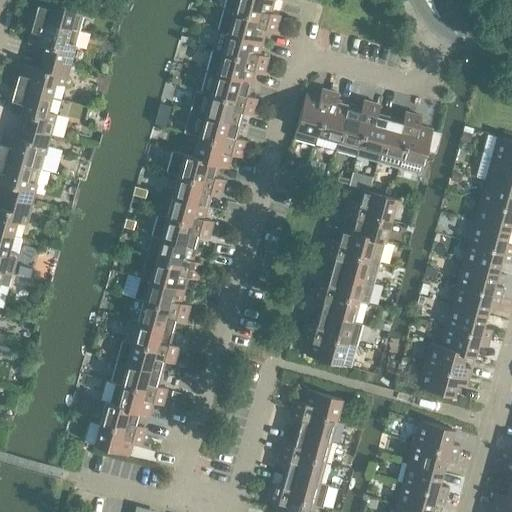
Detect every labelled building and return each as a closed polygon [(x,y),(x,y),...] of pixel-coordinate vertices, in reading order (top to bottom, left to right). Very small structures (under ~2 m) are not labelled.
[(79,30),(87,0),(39,0),(35,18),(79,30)] [(225,0),(223,9),(277,23),(279,15),(270,13),(273,0),(225,0)] [(275,30),(277,23),(223,9),(218,29),(262,42),(266,27),(275,30)] [(79,30),(35,18),(28,42),(45,47),(42,58),(69,65),(79,30)] [(259,54),(262,42),(218,29),(212,50),(266,65),(268,57),(259,54)] [(263,72),(266,65),(212,50),(206,71),(251,83),(254,70),(263,72)] [(63,86),(69,65),(42,58),(39,69),(22,64),(16,88),(50,97),(54,83),(63,86)] [(206,71),(200,92),(210,95),(254,107),(256,99),(256,98),(247,96),(251,83),(206,71)] [(172,76),(171,82),(180,85),(182,79),(172,76)] [(50,97),(16,88),(9,112),(26,116),(23,127),(50,134),(56,114),(46,111),(50,97)] [(315,145),(330,91),(321,89),(319,98),(305,94),(293,139),(315,145)] [(195,90),(189,111),(204,116),(239,125),(242,112),(252,115),(252,114),(254,107),(210,95),(200,92),(195,90)] [(330,91),(315,145),(336,150),(348,106),(335,103),(338,93),(330,91)] [(356,156),(371,103),(363,100),(360,110),(348,106),(336,150),(356,156)] [(356,156),(377,162),(389,118),(377,114),(379,105),(371,103),(356,156)] [(189,111),(183,132),(199,137),(242,149),(244,141),(245,140),(235,138),(239,125),(204,116),(189,111)] [(389,118),(377,162),(398,168),(413,114),(404,112),(402,121),(389,118)] [(413,114),(398,168),(420,174),(426,151),(432,131),(432,129),(419,126),(421,116),(413,114)] [(156,118),(154,124),(165,127),(167,121),(156,118)] [(0,158),(40,169),(50,134),(23,127),(20,138),(3,133),(0,143),(0,158)] [(432,131),(426,151),(435,154),(441,133),(432,131)] [(462,132),(460,141),(469,143),(471,134),(462,132)] [(240,157),(242,149),(198,137),(193,156),(193,158),(218,165),(218,166),(227,168),(231,155),(240,157)] [(511,141),(497,137),(491,159),(511,164),(511,141)] [(44,165),(57,169),(63,147),(50,143),(44,165)] [(215,177),(218,166),(218,165),(193,158),(193,156),(172,151),(166,173),(178,176),(222,188),(224,180),(215,177)] [(40,169),(0,158),(0,183),(7,186),(4,197),(31,204),(40,169)] [(511,164),(491,159),(485,180),(511,186),(511,164)] [(309,167),(307,175),(321,178),(325,164),(311,161),(310,166),(309,167)] [(452,171),(450,180),(459,182),(461,174),(452,171)] [(349,185),(349,186),(361,189),(369,191),(373,178),(352,172),(350,180),(349,185)] [(219,196),(222,188),(178,176),(172,197),(207,206),(210,194),(219,196)] [(511,186),(485,180),(479,200),(511,209),(511,186)] [(134,187),(132,195),(146,198),(148,189),(134,187)] [(387,187),(384,194),(390,196),(393,189),(387,187)] [(348,200),(346,208),(390,220),(396,198),(369,191),(361,189),(357,202),(348,200)] [(25,224),(31,204),(4,197),(1,207),(0,207),(0,232),(12,236),(16,222),(25,224)] [(203,219),(207,206),(172,197),(166,217),(210,230),(212,221),(203,219)] [(511,218),(511,209),(479,200),(474,221),(508,231),(511,219),(511,218)] [(390,220),(346,208),(344,216),(353,219),(350,230),(340,228),(340,229),(384,241),(390,220)] [(208,238),(210,230),(166,217),(157,215),(151,236),(195,248),(199,235),(208,238)] [(511,244),(505,243),(508,231),(474,221),(468,242),(511,254),(511,253),(511,244)] [(384,241),(340,229),(337,241),(327,239),(325,247),(379,262),(384,242),(384,241)] [(12,236),(0,232),(0,270),(12,273),(21,239),(12,236)] [(192,260),(195,248),(151,236),(146,256),(199,271),(201,263),(192,260)] [(509,263),(511,254),(468,242),(462,263),(497,273),(500,260),(509,263)] [(379,262),(325,247),(323,256),(332,258),(329,271),(373,283),(379,262)] [(196,280),(199,271),(146,256),(140,278),(184,290),(187,277),(196,280)] [(493,285),(497,273),(462,263),(456,284),(500,296),(503,288),(493,285)] [(19,265),(17,273),(30,277),(32,269),(19,265)] [(0,283),(8,285),(12,273),(0,270),(0,283)] [(373,283),(329,271),(325,283),(316,281),(314,289),(358,301),(367,304),(373,283)] [(180,302),(184,290),(140,278),(134,299),(143,301),(187,313),(189,305),(180,302)] [(422,283),(419,293),(426,294),(429,285),(422,283)] [(498,305),(500,296),(456,284),(451,305),(485,314),(489,302),(498,305)] [(352,322),(358,301),(314,289),(311,297),(321,300),(317,312),(352,322)] [(185,322),(187,313),(143,301),(137,322),(172,332),(175,319),(185,322)] [(482,327),(485,314),(451,305),(445,326),(489,338),(491,329),(482,327)] [(361,325),(352,322),(317,312),(314,325),(304,322),(302,331),(356,346),(361,325)] [(169,344),(172,332),(137,322),(130,320),(129,322),(127,323),(126,325),(125,326),(124,328),(124,331),(123,333),(123,337),(124,339),(124,341),(176,355),(178,347),(169,344)] [(380,322),(379,328),(389,331),(390,325),(380,322)] [(486,346),(489,338),(445,326),(439,345),(439,346),(465,353),(464,355),(473,357),(477,344),(486,346)] [(356,346),(302,331),(300,339),(309,342),(305,355),(350,367),(356,346)] [(176,355),(124,341),(121,340),(115,361),(161,373),(164,361),(173,363),(176,355)] [(461,366),(464,355),(465,353),(439,346),(439,345),(430,343),(424,365),(468,377),(470,368),(461,366)] [(0,345),(0,355),(10,359),(13,349),(0,345)] [(112,374),(110,382),(114,383),(164,397),(166,388),(157,386),(161,373),(115,361),(112,374)] [(466,386),(468,377),(424,365),(418,387),(453,396),(456,383),(466,386)] [(162,405),(164,397),(114,383),(108,404),(140,412),(139,414),(149,416),(153,402),(162,405)] [(293,400),(291,408),(335,421),(341,399),(306,389),(303,403),(293,400)] [(136,425),(139,414),(140,412),(108,404),(105,403),(99,424),(143,436),(146,427),(136,425)] [(335,421),(291,408),(289,417),(298,419),(295,432),(329,441),(335,421)] [(2,412),(0,418),(0,420),(9,423),(11,414),(2,412)] [(419,420),(413,442),(457,454),(459,445),(450,443),(453,430),(419,420)] [(141,444),(143,436),(99,424),(93,445),(128,455),(132,441),(141,444)] [(329,441),(295,432),(291,444),(282,442),(280,450),(323,462),(329,441)] [(454,463),(457,454),(413,442),(407,463),(442,472),(445,460),(454,463)] [(323,462),(280,450),(277,458),(287,461),(283,473),(318,483),(323,462)] [(511,461),(506,460),(503,469),(511,471),(511,473),(509,484),(511,484),(511,461)] [(438,484),(442,472),(407,463),(401,483),(445,495),(448,487),(438,484)] [(327,486),(318,483),(283,473),(280,486),(271,483),(268,492),(312,504),(322,506),(327,486)] [(443,504),(445,495),(401,483),(396,504),(423,511),(430,511),(434,502),(443,504)] [(511,484),(509,484),(506,496),(497,493),(494,502),(511,506),(511,484)] [(309,511),(312,504),(268,492),(266,500),(275,502),(272,511),(309,511)] [(511,511),(511,506),(494,502),(492,510),(497,511),(511,511)]
